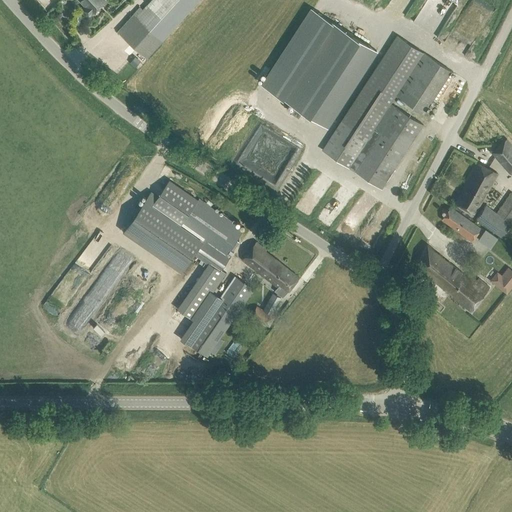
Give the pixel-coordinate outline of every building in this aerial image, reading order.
[(80,0),(82,2),(83,1),(87,4),(84,8),(90,14),(104,0),(80,0)] [(139,7),(125,22),(117,31),(147,58),(199,0),(151,0),(142,10),(139,7)] [(291,113),(298,118),(303,111),(327,126),(377,50),(313,9),(263,85),(296,106),(291,113)] [(323,150),(382,188),(423,124),(391,103),(396,95),(424,113),(451,71),(397,35),(323,150)] [(511,142),(508,138),(492,152),(511,174),(511,142)] [(498,174),(478,163),(466,183),(467,184),(456,202),(474,213),(498,174)] [(151,191),(135,214),(194,254),(194,253),(200,257),(209,264),(211,262),(221,269),(234,251),(233,250),(239,241),(237,240),(243,231),(169,180),(158,196),(151,191)] [(485,204),(476,219),(504,236),(511,224),(511,191),(498,213),(485,204)] [(481,228),(450,207),(442,219),(472,240),(481,228)] [(351,212),(341,231),(355,238),(365,219),(351,212)] [(490,247),(497,236),(486,229),(478,239),(490,247)] [(284,297),(299,277),(265,251),(266,249),(256,242),(242,259),(281,289),(276,295),(273,294),(264,310),(272,314),(281,297),(280,297),(282,295),(284,297)] [(469,278),(428,244),(417,266),(471,310),(490,287),(479,278),(477,280),(471,275),(469,278)] [(209,264),(178,309),(183,312),(194,320),(218,285),(226,273),(221,269),(211,262),(209,264)] [(498,271),(490,281),(506,294),(511,287),(511,269),(509,267),(502,275),(498,271)] [(207,356),(237,312),(254,289),(234,275),(188,343),(207,356)] [(59,285),(74,292),(78,285),(63,277),(59,285)]
